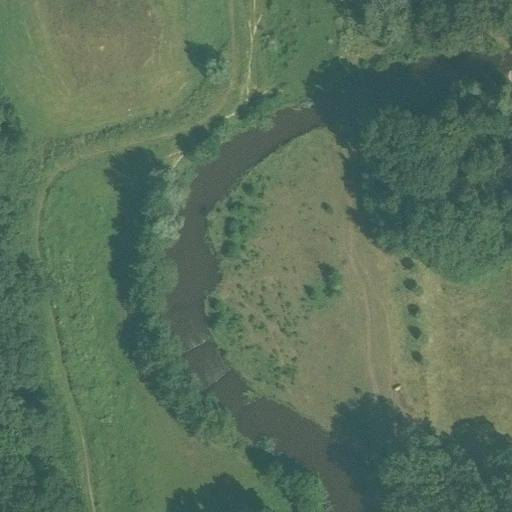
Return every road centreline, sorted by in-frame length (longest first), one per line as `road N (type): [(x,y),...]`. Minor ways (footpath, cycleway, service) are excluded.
road 1 (track): [(91,511),(86,432),(47,296),(40,195),(80,159),(213,114),(229,99),(239,47),(234,0)]
road 2 (track): [(0,312),(39,511)]
